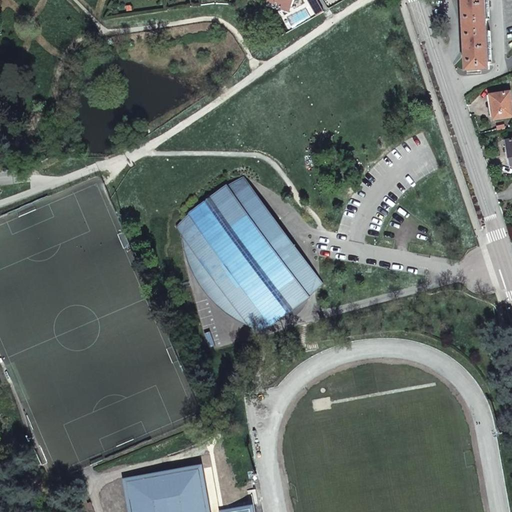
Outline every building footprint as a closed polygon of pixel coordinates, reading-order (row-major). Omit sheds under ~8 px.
[(462,0),(466,71),(490,69),(490,63),(488,32),(488,20),(486,0),(462,0)] [(511,103),(510,92),(490,95),(494,117),(494,119),(511,117),(509,103),(511,103)] [(256,334),(324,284),(300,256),(294,263),(309,282),(260,319),(262,323),(261,324),(251,321),(243,317),(238,314),(228,308),(220,301),(215,296),(209,289),(202,280),(198,273),(194,264),(190,251),(188,241),(187,229),(187,224),(189,223),(192,227),(241,191),(256,211),(263,207),(244,177),(176,227),(183,235),(186,252),(191,266),(196,276),(203,288),(217,303),(229,313),(239,320),(250,325),(256,334)] [(256,211),(241,191),(192,227),(189,223),(187,224),(187,229),(188,241),(190,251),(194,264),(198,273),(202,280),(209,289),(215,296),(220,301),(228,308),(238,314),(243,317),(251,321),(261,324),(262,323),(260,319),(309,282),(294,263),(300,256),(297,250),(293,243),(290,238),(287,240),(275,224),(278,222),(275,219),(270,214),(263,207),(256,211)] [(281,226),(278,222),(275,224),(287,240),(290,238),(286,233),(281,226)] [(210,511),(202,464),(124,478),(129,511),(210,511)]
